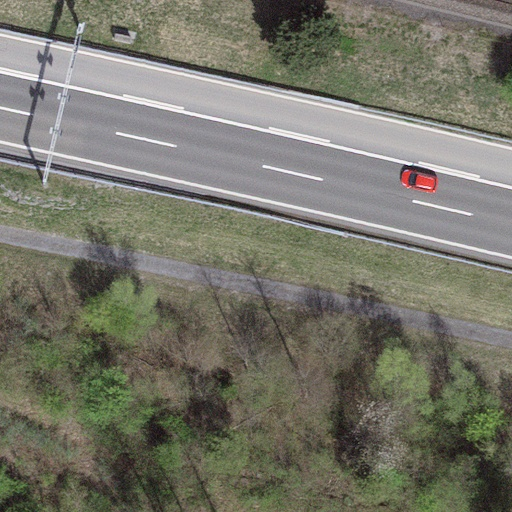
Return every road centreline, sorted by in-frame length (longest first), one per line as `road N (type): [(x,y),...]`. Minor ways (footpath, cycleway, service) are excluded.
road 1 (motorway): [(511,221),(0,105)]
road 2 (track): [(511,336),(350,298),(0,239)]
